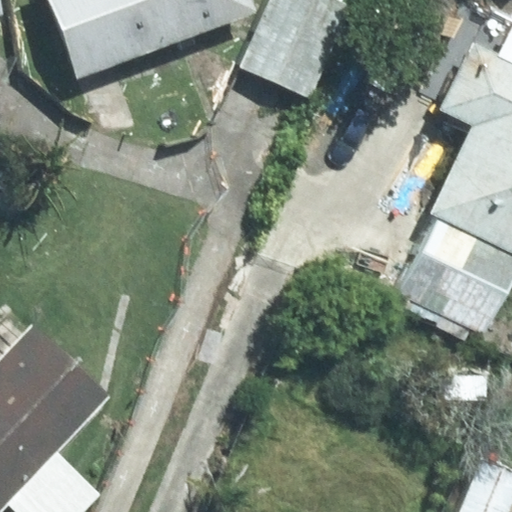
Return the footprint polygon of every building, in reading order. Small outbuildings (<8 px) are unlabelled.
[(31,0),(64,83),(241,14),(235,0),(31,0)] [(341,3),(332,0),(259,0),(231,70),(302,99),(341,3)] [(451,133),(385,300),(479,337),(510,260),(511,261),(511,66),(456,45),(425,123),(451,133)] [(44,451),(93,397),(12,324),(0,336),(0,511),(77,511),(93,495),(44,451)] [(499,511),(511,475),(511,466),(465,451),(444,511),(499,511)]
